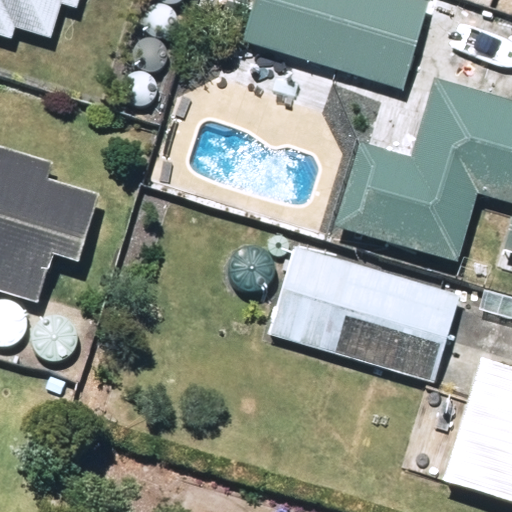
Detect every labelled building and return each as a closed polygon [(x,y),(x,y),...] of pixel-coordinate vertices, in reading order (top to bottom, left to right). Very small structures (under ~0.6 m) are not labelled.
[(78,20),(84,0),(0,0),(0,46),(9,49),(13,36),(50,47),(60,14),(78,20)] [(154,0),(156,6),(166,10),(174,14),(188,4),(187,0),(154,0)] [(258,0),(242,53),(401,102),(428,17),(375,0),(258,0)] [(226,6),(221,30),(242,34),(247,11),(226,6)] [(166,10),(154,7),(144,15),(141,29),(154,43),(167,42),(179,35),(176,17),(166,10)] [(159,48),(144,44),(136,54),(138,71),(151,80),(166,75),(166,56),(159,48)] [(155,84),(142,79),(123,84),(124,100),(135,114),(156,109),(157,92),(155,84)] [(331,241),(455,276),(475,207),(511,217),(511,226),(501,264),(511,267),(511,115),(435,94),(412,173),(355,156),(331,241)] [(0,301),(23,309),(43,314),(61,270),(83,278),(102,207),(52,191),(56,179),(0,161),(0,301)] [(268,343),(432,394),(460,303),(351,268),(349,274),(295,258),(268,343)] [(5,306),(0,306),(0,352),(13,354),(29,343),(30,323),(19,310),(5,306)] [(65,323),(46,319),(38,330),(32,346),(45,365),(69,367),(80,350),(79,334),(65,323)] [(442,498),(484,511),(511,511),(511,390),(481,380),(442,498)]
